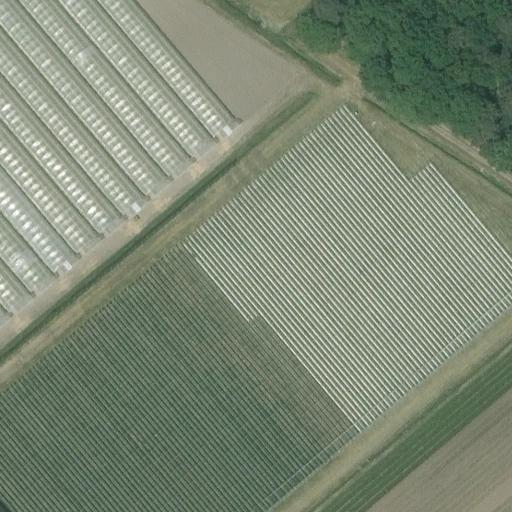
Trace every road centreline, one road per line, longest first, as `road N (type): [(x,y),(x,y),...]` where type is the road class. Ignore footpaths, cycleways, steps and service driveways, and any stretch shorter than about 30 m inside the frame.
road 1 (track): [(0,347),(311,88),(349,74)]
road 2 (track): [(345,0),(300,41),(511,183)]
